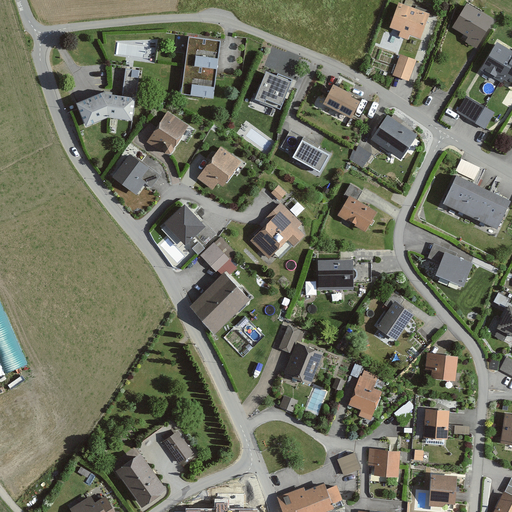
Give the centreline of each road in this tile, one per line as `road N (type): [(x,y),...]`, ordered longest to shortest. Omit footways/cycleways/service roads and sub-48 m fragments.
road 1 (residential): [(33,34),(81,171),(171,289),(255,459)]
road 2 (residential): [(33,34),(214,20),(334,63),(443,134)]
road 3 (residential): [(443,134),(413,191),(401,254),(477,358),(472,511)]
